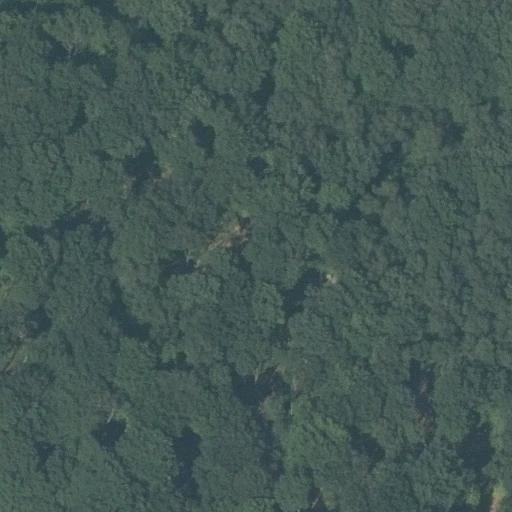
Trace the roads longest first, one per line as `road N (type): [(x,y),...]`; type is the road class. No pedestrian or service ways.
road 1 (track): [(511,442),(340,289),(184,107),(150,48)]
road 2 (track): [(150,48),(0,59)]
